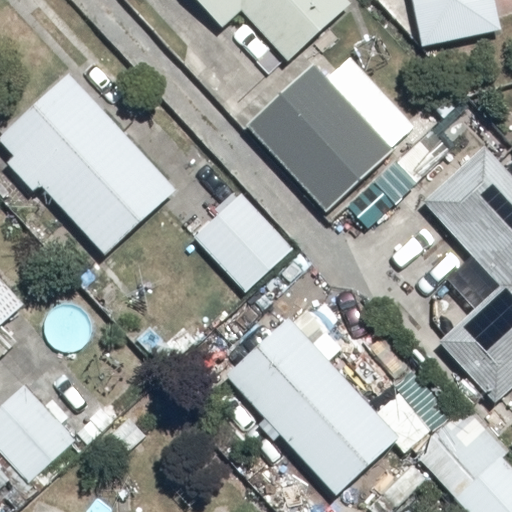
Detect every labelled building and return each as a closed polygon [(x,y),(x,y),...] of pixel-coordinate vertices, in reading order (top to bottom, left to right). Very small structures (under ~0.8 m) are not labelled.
[(354,5),(349,0),(201,0),(226,27),(246,9),(293,61),(354,5)] [(415,0),(424,46),(503,31),(496,0),(415,0)] [(293,92),(277,106),(253,128),(333,214),(400,152),(321,66),(293,92)] [(36,191),(42,185),(110,258),(182,192),(74,76),(5,140),(21,157),(12,166),(36,191)] [(511,391),(511,174),(486,146),(426,201),(503,285),(442,340),(499,403),(511,391)] [(295,250),(241,192),(196,233),(249,292),(295,250)] [(0,332),(29,306),(0,273),(0,332)] [(404,439),(292,316),(230,374),(341,496),(404,439)] [(387,368),(400,382),(394,388),(436,435),(418,451),(473,511),(511,511),(511,460),(508,457),(511,453),(511,449),(431,360),(415,342),(387,368)] [(79,443),(25,381),(0,401),(0,446),(32,483),(79,443)] [(394,511),(429,479),(408,457),(367,497),(381,511),(394,511)]
